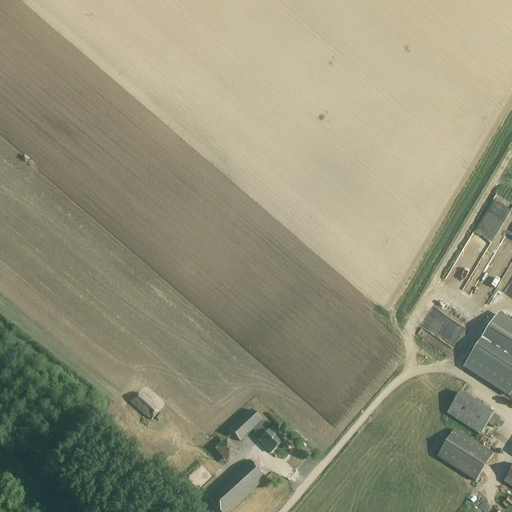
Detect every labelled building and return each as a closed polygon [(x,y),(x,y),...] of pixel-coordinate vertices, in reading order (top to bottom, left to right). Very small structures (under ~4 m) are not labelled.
[(511,325),(498,316),(482,341),(465,368),(511,397),(511,325)] [(159,412),(138,393),(129,402),(151,421),(159,412)] [(501,418),(478,403),(464,426),(480,437),(488,424),(494,428),(496,425),(500,427),(503,422),(500,420),(501,418)] [(261,422),(251,411),(229,431),(240,442),(252,430),(257,436),(260,434),(263,438),(259,442),(271,454),(283,443),(271,431),(270,431),(261,422)] [(493,456),(454,431),(437,458),(476,483),(493,456)] [(213,451),(227,464),(239,452),(225,438),(213,451)] [(230,511),(266,480),(250,462),(249,462),(207,500),(218,511),(230,511)] [(470,490),(436,468),(426,484),(459,506),(470,490)]
